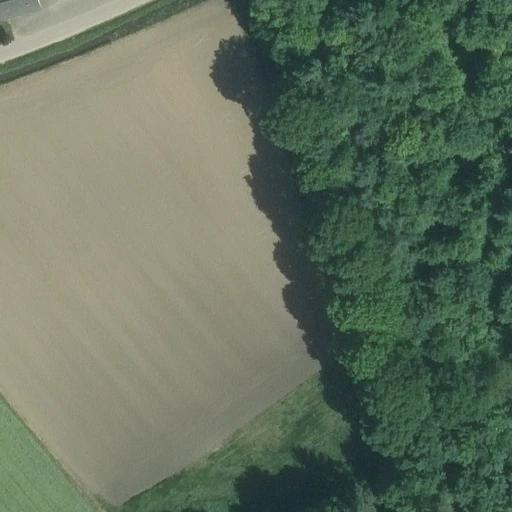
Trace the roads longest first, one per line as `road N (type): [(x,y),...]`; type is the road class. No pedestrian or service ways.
road 1 (track): [(256,0),(385,447)]
road 2 (track): [(511,377),(265,511)]
road 3 (unclassified): [(0,53),(117,0)]
